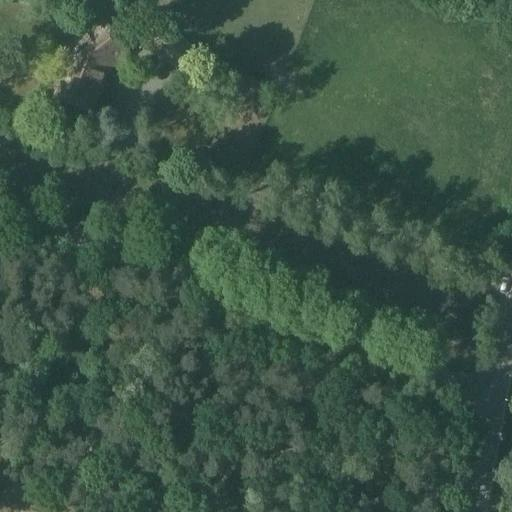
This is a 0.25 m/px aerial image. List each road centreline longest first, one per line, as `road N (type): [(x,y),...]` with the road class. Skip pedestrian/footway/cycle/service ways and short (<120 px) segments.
road 1 (unclassified): [(495,394),(0,209)]
road 2 (unclassified): [(472,511),(495,394)]
